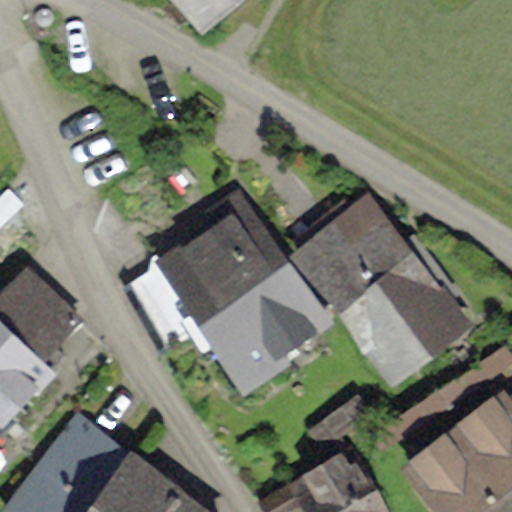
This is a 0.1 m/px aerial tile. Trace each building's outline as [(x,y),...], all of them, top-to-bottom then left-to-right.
[(171,0),(205,39),(250,0),(171,0)] [(212,216),(152,255),(158,264),(133,280),(170,338),(200,319),(245,388),(305,349),(296,335),(327,315),(239,180),(204,203),(212,216)] [(471,315),(371,186),(292,247),(392,376),(471,315)] [(63,364),(47,350),(81,315),(24,260),(0,284),(0,409),(8,417),(63,364)] [(511,351),(503,338),(372,428),(385,447),(511,359),(511,351)] [(402,460),(440,511),(511,511),(511,391),(506,382),(402,460)] [(372,410),(357,391),(311,426),(326,445),(372,410)] [(10,511),(81,511),(129,447),(77,408),(4,508),(10,511)] [(0,425),(8,417),(0,409),(0,425)] [(387,511),(353,445),(294,476),(312,511),(387,511)] [(218,511),(129,447),(81,511),(218,511)]
